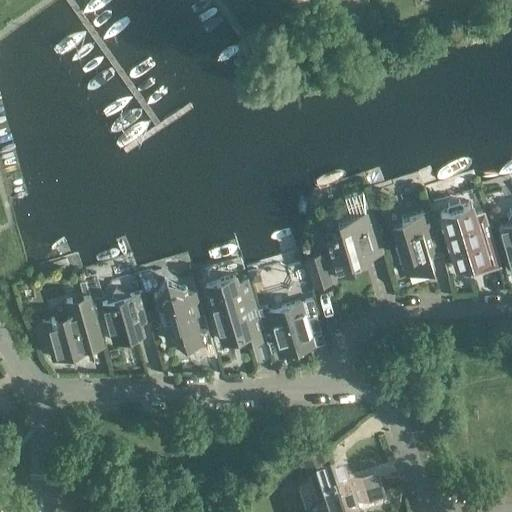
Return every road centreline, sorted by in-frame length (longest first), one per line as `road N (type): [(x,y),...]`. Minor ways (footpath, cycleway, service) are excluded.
road 1 (residential): [(335,389),(40,395)]
road 2 (residential): [(335,389),(337,369),(388,315),(511,308)]
road 3 (residential): [(429,511),(384,397),(335,389)]
